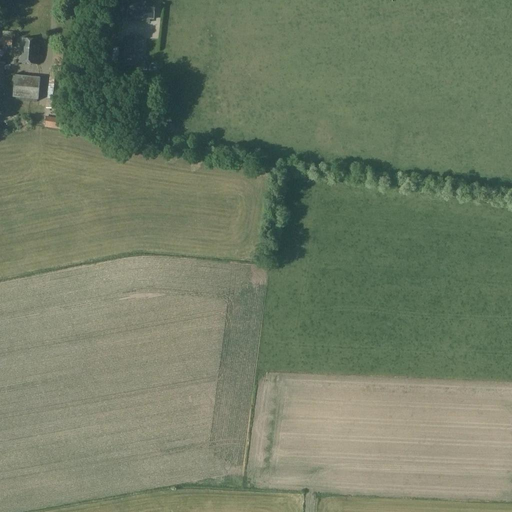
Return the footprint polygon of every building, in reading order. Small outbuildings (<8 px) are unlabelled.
[(154,3),(130,2),(129,18),(153,20),(154,3)] [(122,26),(114,25),(112,41),(119,42),(122,26)] [(0,37),(0,45),(11,46),(12,39),(0,37)] [(18,63),(37,65),(39,41),(20,40),(18,63)] [(127,47),(126,59),(126,65),(141,66),(143,48),(127,47)] [(50,73),(47,99),(45,108),(61,110),(65,75),(50,73)] [(14,76),(12,94),(12,98),(38,100),(40,78),(14,76)] [(62,120),(59,119),(45,117),(44,128),(60,130),(62,120)]
